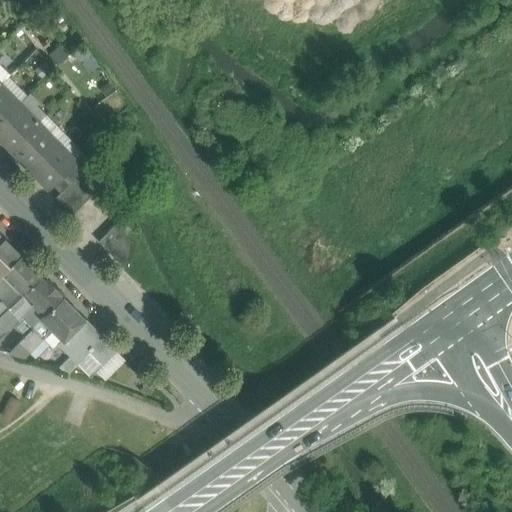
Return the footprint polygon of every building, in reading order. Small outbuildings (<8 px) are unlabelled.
[(504,69),(511,65),(511,39),(495,47),(504,69)] [(0,85),(0,120),(18,103),(0,85)] [(18,103),(0,120),(0,137),(10,148),(36,122),(18,103)] [(36,122),(10,148),(29,167),(55,142),(36,122)] [(55,142),(29,167),(48,187),(51,184),(74,161),(55,142)] [(74,161),(51,184),(60,193),(72,181),(80,172),(81,173),(86,168),(76,158),(74,161)] [(81,173),(80,172),(72,181),(89,198),(97,190),(81,173)] [(89,198),(72,181),(63,189),(80,206),(89,198)] [(80,206),(63,189),(60,193),(55,198),(72,215),(80,206)] [(132,242),(115,224),(106,233),(129,256),(132,242)] [(129,256),(106,233),(98,241),(126,271),(129,256)] [(2,237),(0,239),(0,274),(2,273),(20,254),(2,236),(2,237)] [(17,289),(2,304),(8,310),(43,274),(22,253),(20,254),(2,273),(17,289)] [(43,274),(8,310),(18,320),(33,305),(44,316),(63,298),(65,296),(43,274)] [(85,320),(63,298),(44,316),(41,319),(41,318),(33,328),(44,338),(43,339),(46,342),(52,347),(60,338),(62,340),(63,341),(85,320)] [(18,320),(8,310),(0,317),(0,322),(8,330),(18,320)] [(85,320),(63,341),(62,340),(58,344),(70,356),(77,362),(89,350),(102,363),(115,350),(85,320)] [(44,338),(33,328),(19,342),(29,352),(32,355),(46,342),(43,339),(44,338)] [(19,342),(8,352),(23,357),(29,352),(19,342)] [(70,356),(58,367),(68,371),(77,362),(70,356)] [(11,396),(1,415),(10,419),(20,401),(11,396)]
